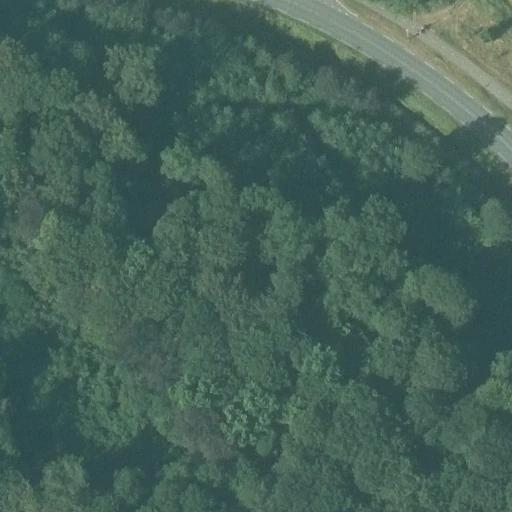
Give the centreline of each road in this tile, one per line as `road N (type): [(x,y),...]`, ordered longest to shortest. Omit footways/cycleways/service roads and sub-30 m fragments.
road 1 (track): [(0,79),(135,100),(382,112),(511,227)]
road 2 (track): [(0,184),(263,511)]
road 3 (primary): [(511,157),(378,53),(299,10)]
